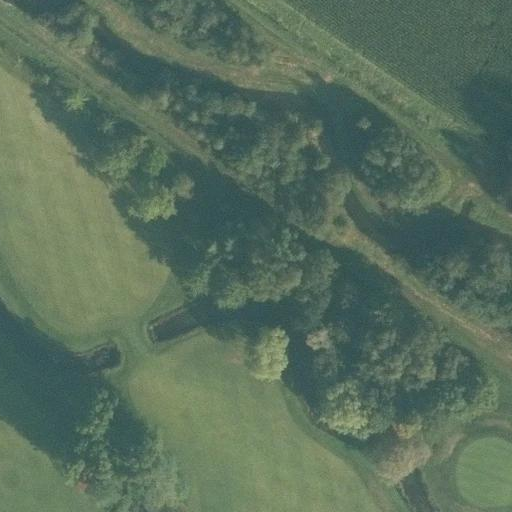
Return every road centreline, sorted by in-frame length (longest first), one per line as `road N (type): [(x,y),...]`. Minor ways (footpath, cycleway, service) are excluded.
road 1 (track): [(511,375),(0,12)]
road 2 (track): [(227,0),(511,196)]
